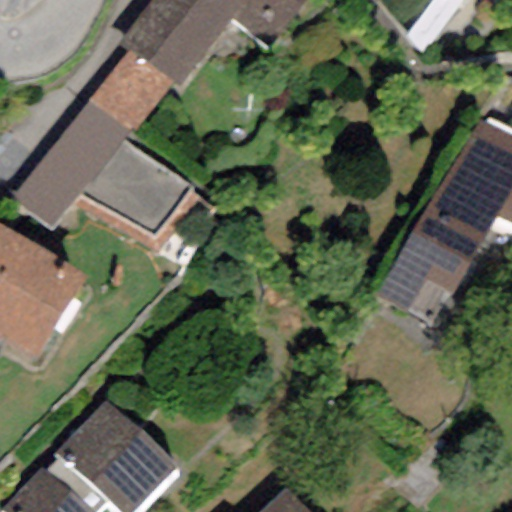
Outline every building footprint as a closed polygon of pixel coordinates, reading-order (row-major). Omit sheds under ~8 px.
[(152,0),(116,48),(125,55),(168,89),(175,93),(231,24),(269,54),(312,0),(152,0)] [(52,235),(168,89),(125,55),(9,201),(52,235)] [(511,141),(478,122),(376,300),(405,317),(424,285),(451,301),(496,221),(511,229),(511,141)] [(101,196),(150,232),(178,195),(129,159),(101,196)] [(87,284),(0,231),(0,341),(39,364),(87,284)] [(140,511),(177,474),(103,404),(52,458),(56,461),(44,474),(40,471),(0,511),(102,511),(106,509),(109,511),(140,511)] [(303,511),(284,492),(262,511),(303,511)]
